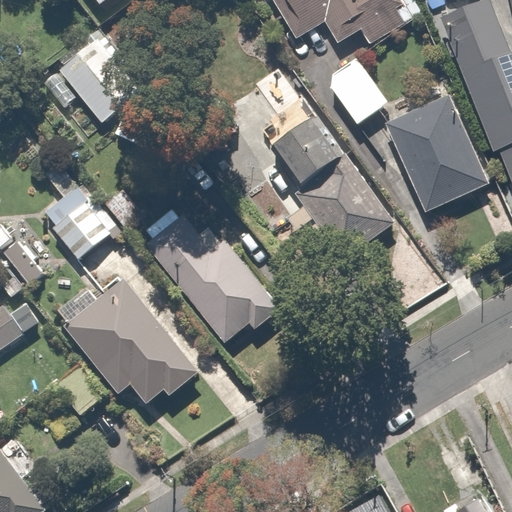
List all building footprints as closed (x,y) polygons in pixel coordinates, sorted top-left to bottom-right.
[(72,0),(86,18),(110,0),(72,0)] [(258,0),(289,53),(319,36),(330,57),(354,44),(362,58),(403,36),(393,19),(398,16),(388,0),(258,0)] [(511,0),(498,0),(502,23),(511,21),(511,0)] [(467,14),(435,26),(441,42),(473,30),(467,14)] [(98,43),(62,73),(107,125),(143,95),(98,43)] [(501,54),(445,75),(482,170),(489,167),(506,211),(511,208),(511,78),(511,79),(501,54)] [(346,76),(314,97),(342,137),(373,115),(346,76)] [(443,104),(370,135),(411,229),(484,197),(443,104)] [(315,132),(275,159),(298,193),(338,166),(315,132)] [(344,164),(294,202),(338,260),(388,222),(344,164)] [(65,206),(27,236),(58,277),(97,248),(65,206)] [(186,223),(137,260),(218,366),(265,313),(186,223)] [(43,276),(20,245),(6,256),(29,287),(43,276)] [(118,295),(50,339),(102,421),(126,406),(134,419),(179,390),(118,295)] [(0,314),(0,344),(15,333),(0,314)] [(0,511),(19,511),(0,481),(0,511)]
